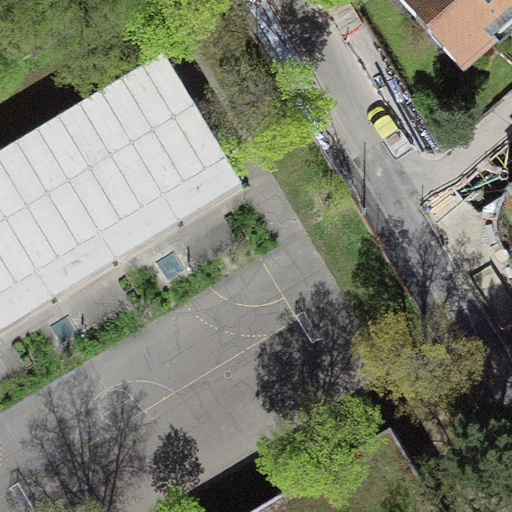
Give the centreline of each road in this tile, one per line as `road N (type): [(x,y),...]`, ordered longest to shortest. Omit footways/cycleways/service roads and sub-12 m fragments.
road 1 (residential): [(422,203),(298,0)]
road 2 (residential): [(511,350),(422,203)]
